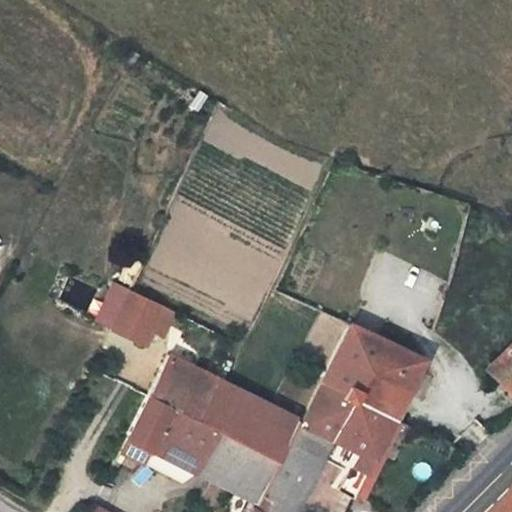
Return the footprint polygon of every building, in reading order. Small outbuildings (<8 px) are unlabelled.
[(141,262),(127,256),(118,278),(130,284),(141,262)] [(157,303),(128,290),(110,328),(139,343),(146,327),(157,303)] [(173,311),(157,303),(146,327),(162,335),(173,311)] [(320,382),(393,418),(423,358),(348,323),(320,382)] [(511,342),(485,369),(511,396),(511,342)] [(216,379),(167,354),(146,395),(197,419),(216,379)] [(277,459),(296,419),(216,379),(197,419),(277,459)] [(320,382),(300,421),(324,455),(348,467),(337,488),(353,498),(369,468),(393,418),(320,382)] [(260,494),(277,459),(197,419),(146,395),(125,437),(132,441),(125,454),(148,465),(155,452),(196,473),(210,480),(227,489),(254,503),(255,503),(260,494)] [(265,511),(295,511),(311,481),(308,479),(319,456),(323,458),(324,455),(300,421),(296,419),(277,459),(260,494),(270,500),(265,511)] [(132,441),(125,437),(118,450),(125,454),(132,441)] [(196,473),(155,452),(148,465),(181,482),(196,473)] [(227,489),(210,480),(197,501),(214,510),(227,489)] [(250,510),(254,511),(265,511),(270,500),(260,494),(255,503),(254,503),(250,510)] [(511,511),(511,501),(501,511),(511,511)]
